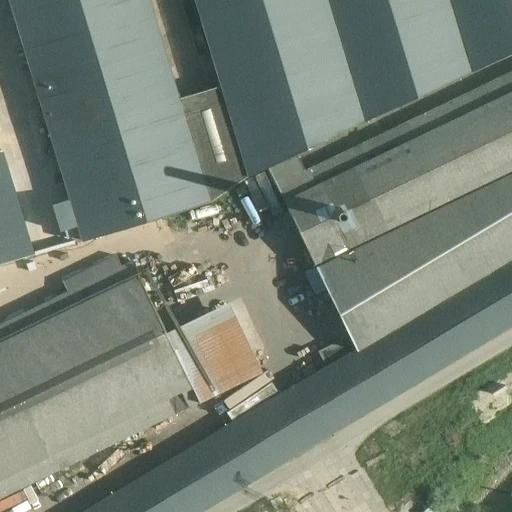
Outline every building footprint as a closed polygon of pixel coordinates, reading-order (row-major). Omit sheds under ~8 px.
[(322,166),(322,165),(314,148),(511,51),(511,0),(195,0),(221,87),(179,99),(148,0),(9,0),(83,242),(210,203),(248,178),(268,168),(278,188),(298,179),(322,166)] [(316,267),(329,296),(356,350),(83,511),(199,511),(511,325),(511,71),(322,165),(322,166),(298,179),(278,188),(316,267)] [(199,403),(245,381),(263,373),(229,302),(165,332),(131,261),(122,266),(117,255),(62,281),(67,292),(0,324),(0,499),(200,404),(199,403)] [(319,301),(329,296),(316,267),(305,273),(319,301)] [(190,298),(197,312),(221,301),(215,287),(190,298)] [(325,363),(346,352),(340,339),(318,350),(325,363)]
